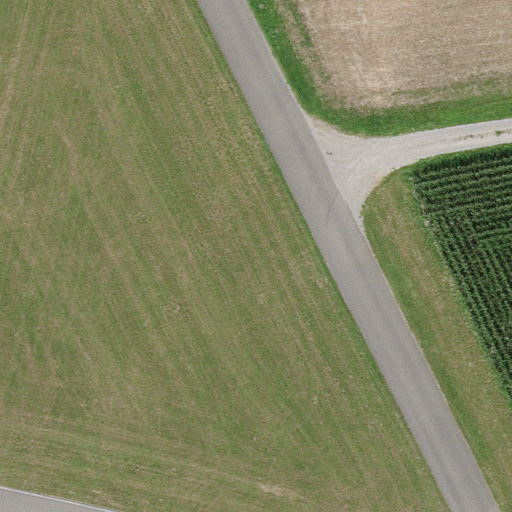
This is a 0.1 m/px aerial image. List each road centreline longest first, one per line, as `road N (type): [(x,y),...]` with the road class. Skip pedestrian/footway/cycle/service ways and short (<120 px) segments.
road 1 (unclassified): [(226,0),(472,511)]
road 2 (track): [(313,173),(511,142)]
